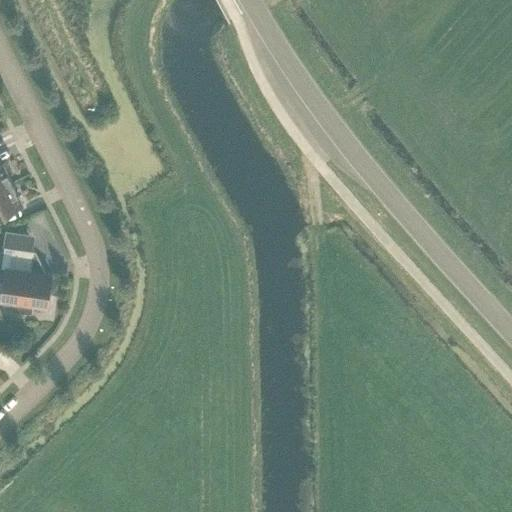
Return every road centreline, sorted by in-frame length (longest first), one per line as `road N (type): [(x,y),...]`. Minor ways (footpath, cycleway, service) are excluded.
road 1 (tertiary): [(0,52),(91,239),(100,285),(72,355),(0,426)]
road 2 (secondary): [(511,331),(355,155),(249,0)]
